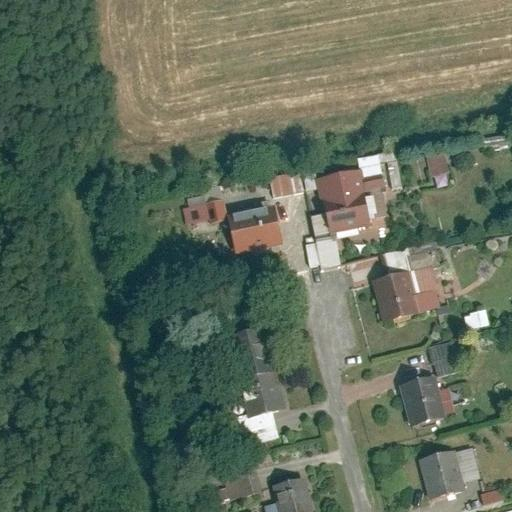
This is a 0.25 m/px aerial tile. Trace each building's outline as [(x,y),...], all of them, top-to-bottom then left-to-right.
[(316,177),(327,233),(370,225),(359,169),(316,177)] [(271,175),(272,195),(293,194),(292,174),(271,175)] [(222,189),(187,194),(189,208),(184,208),(186,224),(226,219),(222,189)] [(234,253),(283,243),(275,203),(225,214),(234,253)] [(372,278),(383,320),(419,310),(408,269),(372,278)] [(430,347),(436,376),(461,371),(454,342),(430,347)] [(248,416),(283,407),(272,368),(238,377),(248,416)] [(407,426),(444,416),(432,373),(395,383),(407,426)] [(418,458),(430,501),(464,491),(453,448),(418,458)] [(225,473),(227,489),(210,492),(212,501),(261,493),(257,468),(225,473)] [(271,483),(279,511),(311,511),(301,474),(271,483)] [(484,502),(505,499),(503,490),(482,494),(484,502)]
